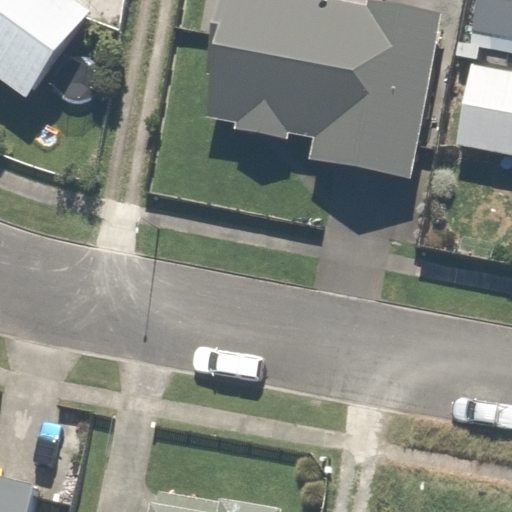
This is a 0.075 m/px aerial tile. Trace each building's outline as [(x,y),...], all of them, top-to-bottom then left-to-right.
[(100,20),(73,0),(0,0),(0,78),(37,105),(100,20)] [(445,20),(327,0),(230,0),(210,118),(318,137),(313,168),(417,185),(445,20)] [(511,0),(477,0),(474,25),(511,31),(511,0)] [(511,73),(470,66),(456,147),(511,157),(511,73)] [(0,511),(47,511),(52,491),(0,480),(0,511)] [(261,511),(160,494),(157,511),(261,511)]
